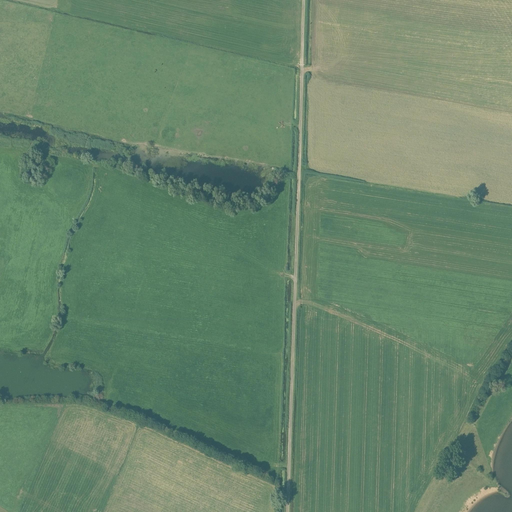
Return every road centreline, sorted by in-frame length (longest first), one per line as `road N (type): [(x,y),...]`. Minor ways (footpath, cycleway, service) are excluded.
road 1 (track): [(287,511),(305,0)]
road 2 (track): [(511,334),(455,428),(417,511)]
